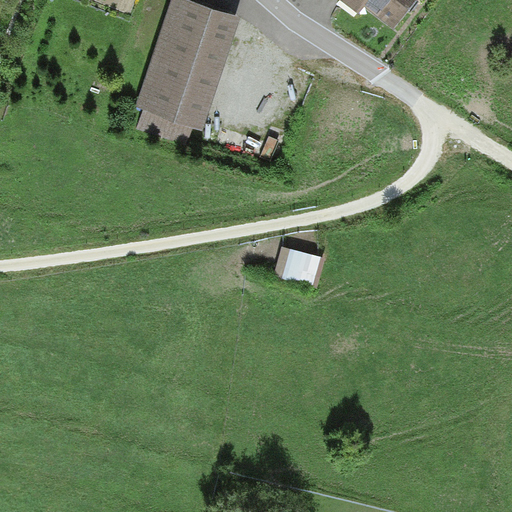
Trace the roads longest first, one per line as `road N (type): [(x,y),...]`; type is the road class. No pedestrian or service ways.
road 1 (track): [(437,120),(423,168),(381,198),(306,219),(0,266)]
road 2 (residential): [(269,0),(437,120)]
